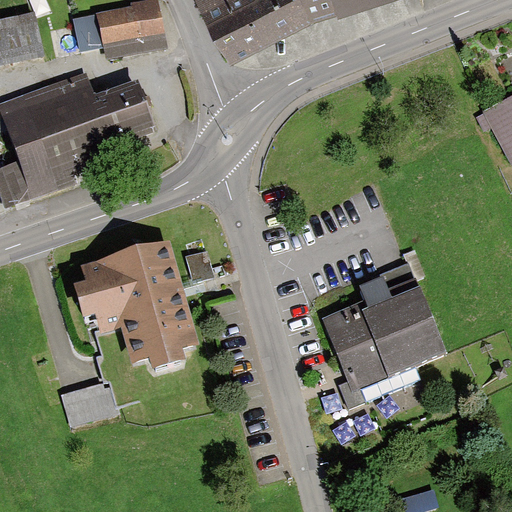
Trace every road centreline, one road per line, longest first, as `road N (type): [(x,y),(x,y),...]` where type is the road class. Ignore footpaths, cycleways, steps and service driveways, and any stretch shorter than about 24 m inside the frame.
road 1 (unclassified): [(319,511),(225,179),(212,159)]
road 2 (tertiary): [(238,123),(258,102),(311,73),(496,0)]
road 3 (tertiary): [(0,252),(180,186),(212,159)]
road 4 (track): [(200,48),(116,80),(78,65),(0,88)]
road 5 (unclassified): [(238,123),(178,0)]
